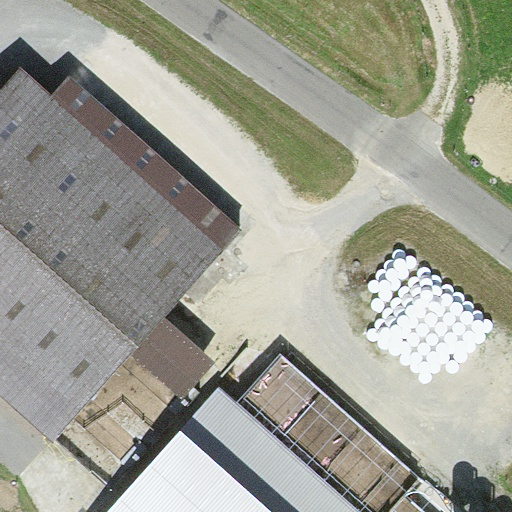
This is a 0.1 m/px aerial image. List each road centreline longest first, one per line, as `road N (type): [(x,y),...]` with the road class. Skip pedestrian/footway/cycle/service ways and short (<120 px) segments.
road 1 (unclassified): [(511,243),(409,155),(189,0)]
road 2 (track): [(409,155),(447,101),(451,37),(433,0)]
